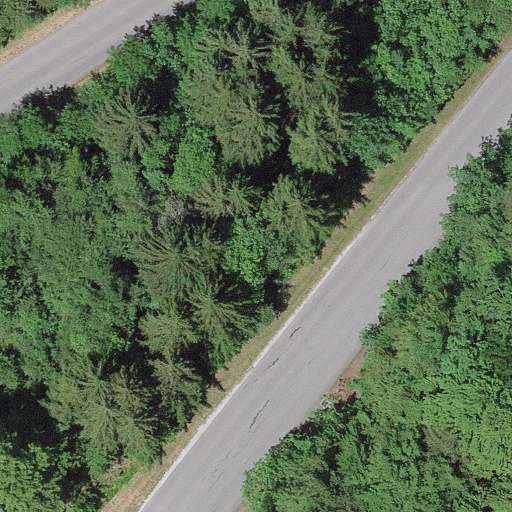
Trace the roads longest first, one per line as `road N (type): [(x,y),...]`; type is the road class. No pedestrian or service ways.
road 1 (unclassified): [(511,100),(185,511)]
road 2 (unclassified): [(0,97),(161,0)]
